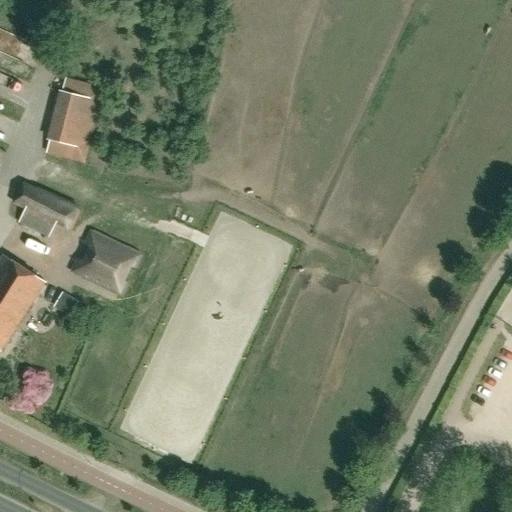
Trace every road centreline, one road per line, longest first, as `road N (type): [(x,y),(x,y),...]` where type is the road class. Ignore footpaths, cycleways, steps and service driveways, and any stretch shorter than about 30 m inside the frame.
road 1 (residential): [(367,511),(511,249)]
road 2 (residential): [(511,457),(450,424),(402,511)]
